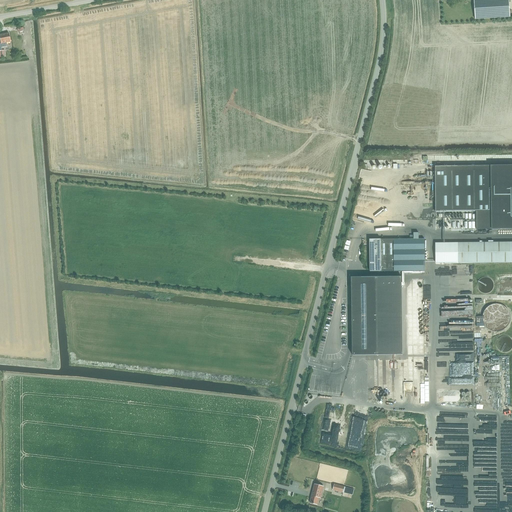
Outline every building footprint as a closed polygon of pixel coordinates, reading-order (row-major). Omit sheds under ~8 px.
[(473,0),(475,19),(510,17),(509,0),(473,0)] [(4,34),(0,34),(0,43),(0,44),(0,47),(6,46),(6,43),(10,42),(9,33),(4,34)] [(491,166),(435,166),(436,212),(476,212),(476,224),(491,224),(491,229),(511,229),(511,165),(491,166)] [(425,239),(370,239),(370,272),(425,271),(425,239)] [(511,262),(511,242),(436,243),(435,263),(511,262)] [(402,277),(351,277),(352,355),(403,355),(402,277)] [(493,287),(493,285),(493,284),(493,282),(492,281),(491,280),(490,279),(489,278),(487,277),(486,277),(484,277),(483,278),(481,279),(480,279),(479,281),(478,282),(478,284),(478,285),(478,287),(478,289),(479,290),(480,291),(481,292),(483,293),(484,293),(485,293),(487,293),(488,293),(490,292),(491,291),(492,290),(493,289),(493,287)] [(510,321),(510,318),(510,316),(509,313),(508,311),(507,309),(505,307),(503,306),(500,305),(497,305),(495,305),(493,305),(490,307),(488,308),(486,310),(485,312),(484,315),(484,318),(484,320),(484,323),(486,325),(487,327),(489,329),(491,330),(494,331),(497,332),(499,331),(502,331),(504,330),(506,328),(508,326),(509,323),(510,321)] [(322,330),(322,340),(332,340),(332,337),(340,337),(340,335),(337,335),(337,331),(322,330)] [(511,340),(511,338),(510,337),(508,336),(505,336),(504,336),(502,336),(501,337),(499,338),(498,339),(497,341),(497,342),(497,344),(497,345),(497,347),(498,348),(499,350),(500,351),(502,351),(503,352),(504,352),(506,352),(508,351),(509,351),(511,350),(511,348),(511,347),(511,340)] [(316,358),(332,358),(332,349),(317,348),(316,358)] [(332,375),(331,384),(340,385),(340,376),(332,375)] [(484,439),(475,439),(475,443),(479,443),(479,448),(485,448),(485,447),(494,447),(494,438),(494,434),(484,434),(484,439)] [(447,472),(447,474),(467,474),(466,449),(467,449),(466,442),(448,443),(449,451),(445,451),(445,455),(451,455),(451,452),(452,461),(441,461),(441,469),(450,469),(450,472),(447,472)] [(485,485),(487,485),(487,479),(477,478),(477,486),(479,486),(478,492),(487,492),(487,488),(484,488),(485,485)] [(320,496),(321,496),(324,485),(315,482),(310,501),(318,503),(320,496)] [(343,493),(344,487),(334,484),(333,490),(343,493)]
